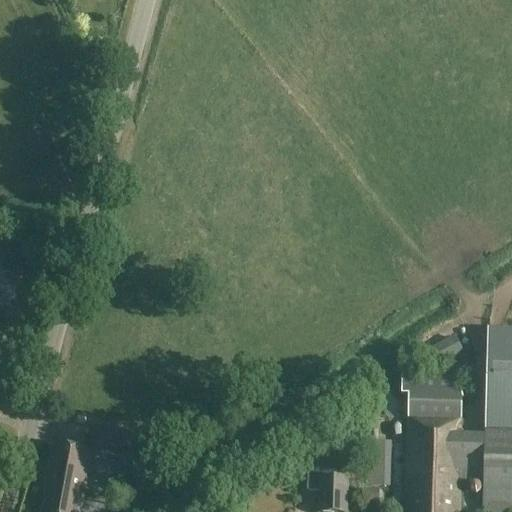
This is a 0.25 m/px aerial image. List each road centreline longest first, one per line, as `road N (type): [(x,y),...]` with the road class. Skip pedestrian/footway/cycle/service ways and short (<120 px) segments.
road 1 (tertiary): [(6,511),(145,0)]
road 2 (track): [(166,511),(511,285)]
